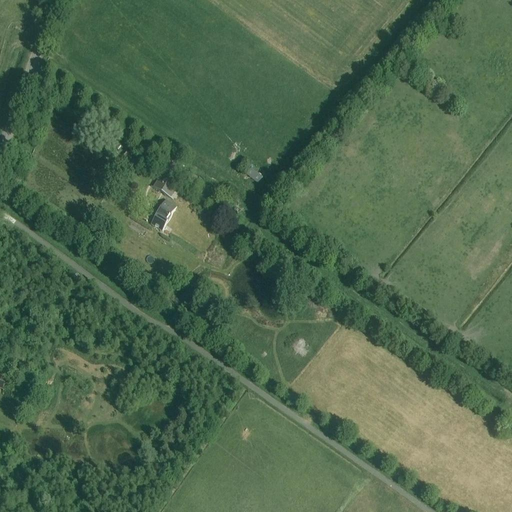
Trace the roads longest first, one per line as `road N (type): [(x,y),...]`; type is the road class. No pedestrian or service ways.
road 1 (unclassified): [(0,162),(30,66),(63,0)]
road 2 (track): [(30,66),(170,163)]
